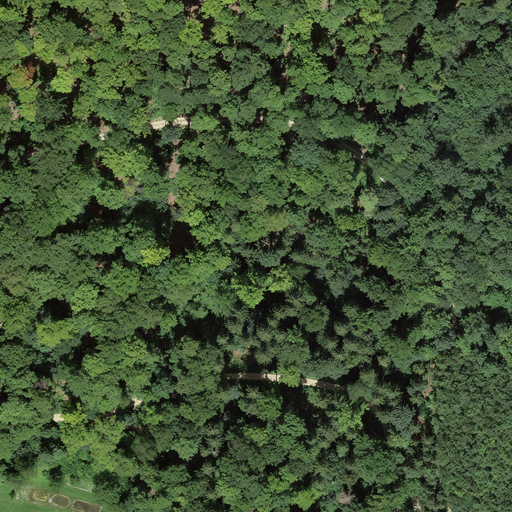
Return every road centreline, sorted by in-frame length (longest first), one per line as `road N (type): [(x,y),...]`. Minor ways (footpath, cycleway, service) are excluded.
road 1 (track): [(452,511),(436,427),(452,335),(448,302),(405,202),(364,161),(308,128),(237,116),(191,117),(0,165)]
road 2 (track): [(419,511),(396,444),(359,400),(323,385),(241,374),(202,378),(105,416),(26,420),(0,435)]
road 3 (track): [(105,416),(164,431),(260,511)]
